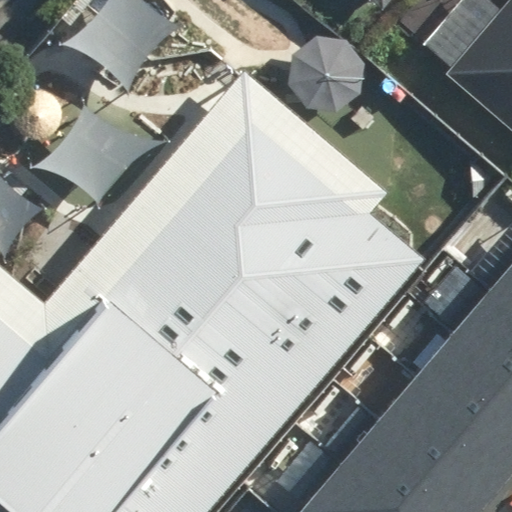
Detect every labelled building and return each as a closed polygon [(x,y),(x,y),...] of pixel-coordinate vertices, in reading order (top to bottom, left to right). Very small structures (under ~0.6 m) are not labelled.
[(362,0),(379,13),(390,0),(362,0)] [(511,0),(447,74),(511,131),(511,0)] [(209,511),(424,260),(370,215),(388,193),(244,71),(46,303),(0,264),(0,503),(10,511),(209,511)] [(0,177),(27,144),(0,123),(0,177)] [(44,192),(17,231),(51,254),(77,215),(44,192)] [(511,266),(301,511),(480,511),(511,476),(511,266)]
